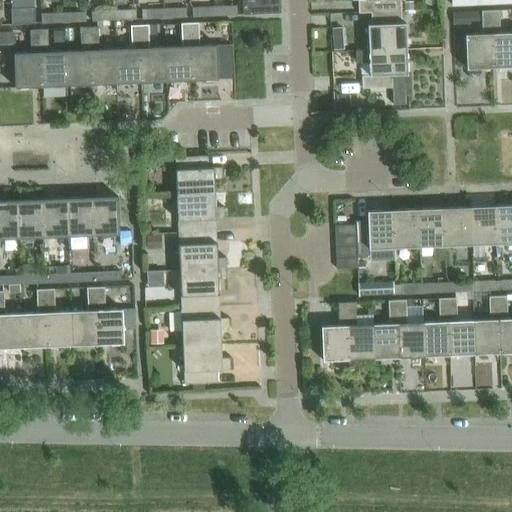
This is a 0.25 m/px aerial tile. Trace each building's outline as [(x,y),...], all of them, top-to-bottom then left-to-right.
[(34,0),(11,0),(12,9),(13,9),(34,8),(34,0)] [(358,14),(371,13),(401,11),(400,0),(366,0),(358,1),(358,14)] [(414,2),(405,2),(405,11),(414,11),(414,2)] [(243,5),(244,14),(244,15),(266,14),(266,4),(243,5)] [(214,6),(214,17),(238,16),(237,5),(214,6)] [(193,7),(193,17),(193,18),(214,17),(214,6),(193,7)] [(11,9),(12,25),(35,24),(34,8),(13,9),(12,9),(11,9)] [(142,9),(143,19),(164,19),(164,8),(142,9)] [(164,8),(164,19),(187,18),(187,8),(164,8)] [(114,21),(132,20),(137,20),(137,10),(113,11),(114,21)] [(499,10),(490,11),(493,68),(511,66),(511,32),(500,33),(499,10)] [(92,12),(93,21),(93,22),(114,21),(113,11),(92,12)] [(401,11),(371,13),(371,25),(367,25),(369,50),(406,49),(405,23),(401,23),(401,11)] [(470,23),(470,11),(454,12),(454,24),(470,23)] [(490,11),(481,11),(482,34),(465,35),(467,69),(493,68),(490,11)] [(63,13),(63,23),(86,22),(86,12),(63,13)] [(42,14),(42,23),(63,23),(63,13),(42,14)] [(218,78),(217,74),(231,73),(230,43),(199,45),(198,22),(189,23),(192,79),(218,78)] [(165,47),(167,81),(192,79),(189,23),(181,23),(182,46),(165,47)] [(116,83),(141,82),(139,25),(130,26),(131,48),(115,49),(116,83)] [(141,82),(167,81),(165,47),(149,47),(148,25),(139,25),(141,82)] [(158,35),(157,25),(150,25),(150,35),(158,35)] [(66,85),(91,84),(89,27),(80,28),(81,50),(65,51),(66,85)] [(89,27),(91,84),(116,83),(115,49),(99,50),(98,27),(89,27)] [(343,28),(333,28),(335,50),(344,50),(343,28)] [(38,30),(41,86),(66,85),(65,51),(48,52),(47,29),(38,30)] [(15,88),(41,86),(38,30),(30,30),(31,52),(14,53),(15,88)] [(54,31),(54,43),(64,43),(64,30),(54,31)] [(0,45),(16,44),(15,31),(0,32),(0,45)] [(406,49),(369,50),(355,51),(356,61),(369,61),(370,76),(362,76),(362,89),(392,87),(392,75),(393,75),(405,75),(407,74),(406,49)] [(10,68),(0,68),(0,88),(11,88),(10,68)] [(405,75),(393,75),(394,104),(406,104),(406,96),(405,75)] [(346,96),(337,96),(337,107),(347,107),(346,96)] [(177,195),(215,193),(215,179),(223,179),(223,167),(209,168),(209,156),(175,157),(177,195)] [(178,233),(212,231),(212,219),(225,219),(225,207),(216,207),(215,193),(177,195),(178,233)] [(92,197),(93,235),(119,234),(118,196),(92,197)] [(92,197),(67,199),(68,236),(93,235),(92,197)] [(68,236),(67,199),(42,200),(44,237),(68,236)] [(42,200),(17,201),(19,238),(44,237),(42,200)] [(0,239),(19,238),(17,201),(0,201),(0,239)] [(511,205),(493,206),(495,244),(511,243),(511,205)] [(495,244),(493,206),(468,207),(470,245),(495,244)] [(445,246),(470,245),(468,207),(443,208),(445,246)] [(419,209),(420,247),(434,246),(435,261),(445,260),(445,246),(443,208),(419,209)] [(393,210),(395,248),(420,247),(419,209),(393,210)] [(370,256),(369,249),(395,248),(393,210),(368,211),(368,224),(356,225),(357,236),(357,247),(357,257),(370,256)] [(356,225),(345,225),(335,226),(335,237),(357,236),(356,225)] [(180,270),(227,268),(226,258),(218,258),(218,243),(212,243),(212,231),(178,233),(180,270)] [(162,236),(147,236),(148,249),(163,248),(162,236)] [(335,237),(336,247),(357,247),(357,236),(335,237)] [(357,247),(336,247),(336,258),(357,257),(357,247)] [(337,269),(358,268),(357,257),(336,258),(337,269)] [(39,264),(23,265),(23,275),(39,275),(39,264)] [(181,308),(215,307),(215,295),(220,294),(219,280),(227,279),(227,268),(180,270),(181,308)] [(122,271),(99,272),(99,281),(122,280),(122,271)] [(164,271),(148,271),(148,287),(164,287),(164,271)] [(93,272),(70,273),(71,283),(93,282),(93,272)] [(49,274),(49,283),(71,283),(70,273),(49,274)] [(21,285),(43,284),(43,274),(39,275),(23,275),(20,275),(21,285)] [(20,275),(0,276),(0,285),(21,285),(20,275)] [(511,279),(501,280),(501,290),(511,289),(511,279)] [(472,291),(495,290),(495,280),(471,281),(472,291)] [(471,281),(450,282),(450,292),(472,291),(471,281)] [(421,283),(400,284),(400,294),(422,294),(421,283)] [(422,294),(444,293),(444,283),(421,283),(422,294)] [(21,292),(21,285),(9,285),(9,293),(21,292)] [(394,285),(371,286),(371,296),(394,295),(394,285)] [(73,344),(98,343),(96,287),(87,288),(88,309),(72,310),(73,344)] [(106,309),(105,287),(96,287),(98,343),(124,341),(122,308),(106,309)] [(48,345),(73,344),(72,310),(56,311),(55,289),(47,290),(48,345)] [(23,346),(48,345),(47,290),(37,290),(38,312),(22,313),(23,346)] [(0,347),(23,346),(22,313),(5,313),(4,291),(0,291),(0,347)] [(500,353),(497,296),(489,297),(489,319),(473,319),(475,354),(500,353)] [(511,352),(511,317),(507,317),(506,296),(497,296),(500,353),(511,352)] [(447,299),(449,355),(475,354),(473,319),(457,320),(455,298),(447,299)] [(423,321),(424,356),(449,355),(447,299),(438,299),(439,321),(423,321)] [(373,324),(374,358),(399,357),(397,301),(388,301),(389,323),(373,324)] [(397,301),(399,357),(424,356),(423,321),(406,322),(406,301),(397,301)] [(349,359),(347,303),(338,303),(339,326),(321,326),(323,360),(349,359)] [(347,303),(349,359),(374,358),(373,324),(356,324),(355,303),(347,303)] [(183,346),(221,344),(221,330),(229,330),(229,318),(216,319),(215,307),(181,308),(183,346)] [(151,330),(151,344),(164,344),(164,330),(151,330)] [(221,344),(183,346),(185,384),(219,382),(218,370),(231,370),(231,358),(222,358),(221,344)]
